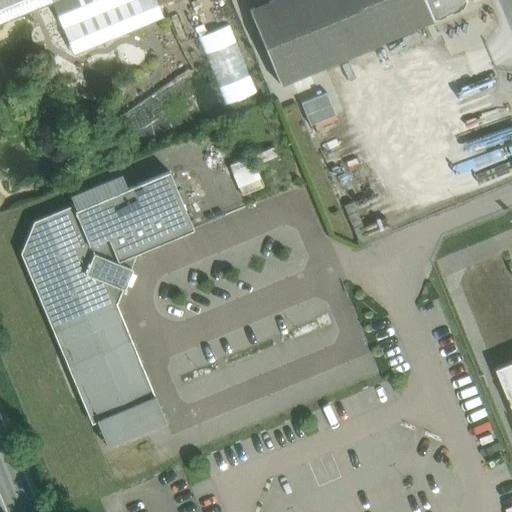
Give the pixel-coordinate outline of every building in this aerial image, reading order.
[(0,0),(0,24),(52,3),(73,55),(162,18),(157,4),(161,2),(160,0),(0,0)] [(272,0),(249,10),(280,85),(437,21),(428,0),(272,0)] [(428,0),(437,21),(440,19),(441,19),(447,17),(447,16),(455,13),(462,11),(462,10),(466,9),(469,2),(467,0),(428,0)] [(229,25),(197,38),(225,106),(257,92),(229,25)] [(325,92),(298,100),(305,124),(332,116),(325,92)] [(251,157),(228,166),(236,185),(258,176),(251,157)] [(27,256),(96,421),(154,397),(116,304),(137,253),(192,229),(168,172),(125,190),(120,177),(71,198),(77,211),(37,227),(27,256)] [(511,363),(498,369),(511,404),(511,363)] [(154,397),(96,421),(107,447),(165,423),(154,397)] [(511,511),(511,503),(503,507),(505,511),(511,511)]
